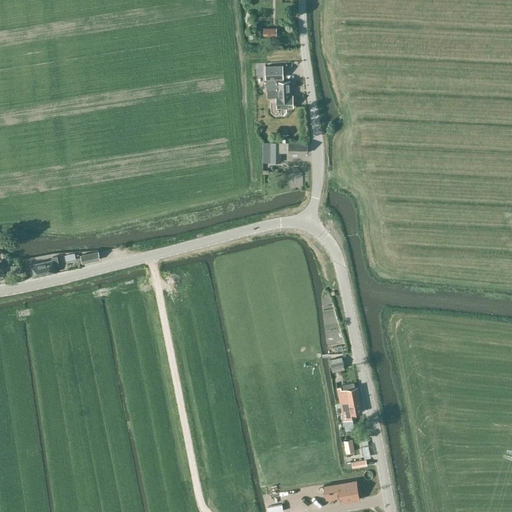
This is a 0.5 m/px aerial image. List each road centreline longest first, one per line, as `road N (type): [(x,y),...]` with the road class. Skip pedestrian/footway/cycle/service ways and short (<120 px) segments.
road 1 (tertiary): [(0,291),(275,221),(309,221)]
road 2 (tertiary): [(389,511),(338,257),(309,221)]
road 3 (unclassified): [(309,221),(316,128),(305,0)]
